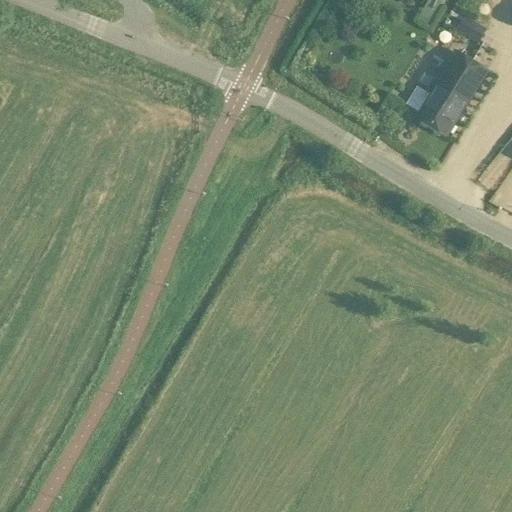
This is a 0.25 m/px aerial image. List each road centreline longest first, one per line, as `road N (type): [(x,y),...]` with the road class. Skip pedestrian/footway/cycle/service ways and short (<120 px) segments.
road 1 (unclassified): [(511,237),(302,115),(138,43)]
road 2 (unclassified): [(138,43),(21,0)]
